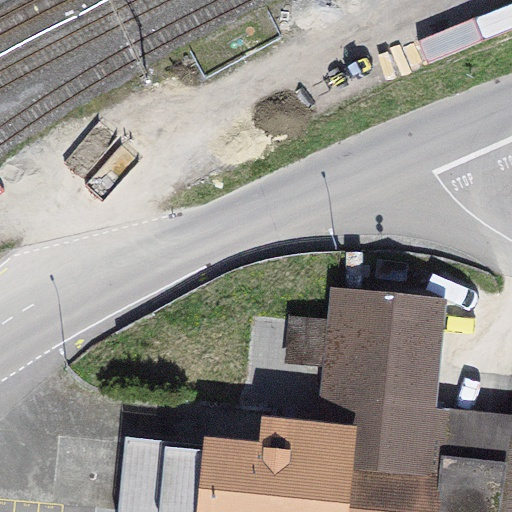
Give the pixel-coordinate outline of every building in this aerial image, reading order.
[(345,435),(342,463),(411,470),(429,301),(334,291),(331,324),(327,364),(320,433),(345,435)] [(301,361),(327,364),(331,324),(306,321),(301,361)] [(267,456),(128,442),(120,511),(440,511),(444,474),(441,474),(342,463),(345,435),(320,433),(270,428),(267,456)] [(511,511),(511,440),(500,511),(511,511)] [(441,474),(444,474),(440,511),(496,511),(504,464),(442,459),(441,474)]
